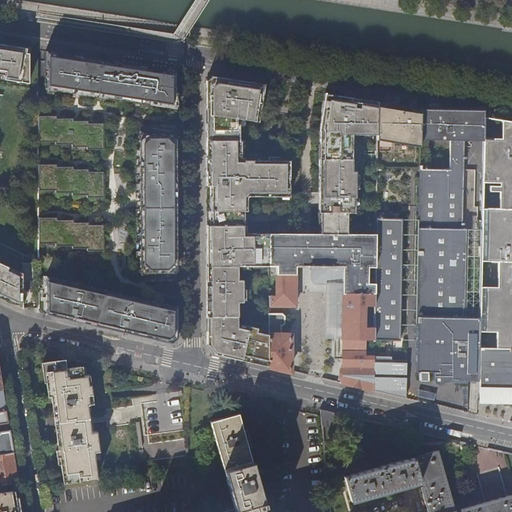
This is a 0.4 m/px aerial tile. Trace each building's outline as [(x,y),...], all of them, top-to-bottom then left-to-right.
[(0,79),(30,84),(29,50),(0,45),(0,79)] [(176,72),(46,52),(46,90),(177,110),(176,72)] [(260,112),(264,86),(211,78),(206,82),(207,187),(210,187),(213,187),(213,198),(216,198),(215,202),(212,202),(212,212),(244,212),(244,197),(248,193),(253,193),(253,197),(280,197),(280,194),(289,194),(289,173),(286,173),(286,161),(251,162),(243,162),(243,163),(235,163),(235,156),(235,151),(238,151),(238,142),(238,129),(238,126),(235,126),(235,120),(238,117),(243,118),(243,121),(254,122),(253,126),(253,129),(257,129),(258,123),(259,117),(264,118),(265,113),(260,112)] [(366,268),(375,268),(375,235),(347,234),(347,213),(354,213),(354,196),(355,172),(351,172),(351,132),(376,132),(377,102),(324,95),(319,131),(320,131),(320,194),(320,197),(323,197),(323,207),(320,207),(320,212),(322,212),(322,223),(321,223),(321,234),(310,234),(310,266),(310,278),(310,279),(310,280),(311,281),(312,282),(312,283),(313,283),(314,284),(315,284),(316,284),(342,284),(341,339),(342,339),(342,384),(374,391),(374,357),(374,356),(365,356),(366,340),(374,340),(374,313),(375,284),(366,284),(366,268)] [(420,110),(377,102),(376,132),(376,139),(420,146),(420,141),(420,110)] [(484,111),(420,110),(420,141),(450,142),(449,171),(419,170),(419,174),(418,235),(416,320),(480,321),(480,293),(481,267),(482,232),(462,232),(464,142),(483,142),(484,139),(484,111)] [(56,117),(38,117),(38,143),(55,143),(55,145),(71,145),(71,148),(86,148),(86,151),(103,151),(103,125),(88,125),(88,122),(73,122),(73,119),(56,119),(56,117)] [(511,212),(511,122),(502,121),(501,140),(484,139),(483,142),(483,175),(483,184),(501,184),(501,187),(494,187),(494,193),(501,193),(500,212),(511,212)] [(139,126),(139,141),(177,141),(177,126),(139,126)] [(177,141),(139,141),(140,267),(177,267),(177,141)] [(56,165),(38,165),(38,191),(55,191),(55,194),(72,194),(72,196),(87,196),(87,199),(103,199),(103,173),(88,173),(88,170),(73,170),(73,168),(56,168),(56,165)] [(244,219),(244,212),(212,212),(212,218),(212,226),(244,226),(244,219)] [(482,232),(481,267),(499,267),(511,266),(511,212),(500,212),(482,212),(482,232)] [(56,218),(38,218),(39,244),(55,244),(55,247),(72,247),(72,249),(87,249),(87,252),(103,252),(103,226),(88,226),(88,223),(73,223),(73,221),(56,221),(56,218)] [(375,284),(374,340),(399,340),(401,219),(375,218),(375,235),(375,268),(375,284)] [(214,354),(290,372),(290,335),(281,335),(281,326),(284,324),(284,316),(282,314),(268,314),(268,331),(245,325),(237,325),(237,302),(242,302),(242,280),(237,280),(237,266),(262,266),(262,263),(268,263),(268,266),(268,267),(276,266),(276,289),(276,296),(268,296),(268,306),(295,306),(295,266),(300,266),(301,234),(289,234),(248,234),(248,236),(243,236),(243,226),(244,226),(212,226),(207,226),(207,275),(207,345),(214,354)] [(305,234),(301,234),(300,266),(305,266),(310,266),(310,234),(305,234)] [(0,297),(22,308),(38,308),(38,275),(38,263),(23,263),(23,273),(20,273),(12,273),(7,271),(9,267),(0,263),(0,297)] [(511,266),(499,267),(499,293),(480,293),(480,321),(479,337),(498,336),(498,353),(511,353),(511,266)] [(177,267),(140,267),(140,282),(177,282),(177,267)] [(177,339),(177,307),(38,275),(38,308),(46,315),(171,344),(177,339)] [(452,380),(478,380),(479,353),(479,337),(480,321),(416,320),(416,340),(415,371),(433,372),(433,377),(434,381),(435,383),(438,384),(446,381),(452,380)] [(511,405),(511,353),(498,353),(479,353),(478,380),(477,405),(511,405)] [(374,357),(374,391),(405,398),(405,361),(390,361),(390,357),(374,357)] [(62,465),(64,483),(97,479),(95,460),(100,460),(97,431),(91,432),(87,404),(93,404),(89,375),(86,375),(85,367),(66,369),(65,360),(43,363),(44,373),(46,372),(47,382),(48,395),(51,395),(59,451),(57,451),(59,465),(62,465)] [(435,394),(419,390),(417,397),(433,401),(435,394)] [(333,412),(321,409),(322,426),(335,425),(333,412)] [(161,423),(171,422),(171,412),(160,412),(161,423)] [(265,501),(239,413),(211,421),(237,511),(265,511),(264,506),(266,505),(265,501)] [(0,455),(14,453),(10,431),(0,432),(0,455)] [(187,455),(184,431),(147,436),(150,460),(187,455)] [(511,511),(511,495),(460,509),(460,511),(454,511),(437,451),(344,477),(351,501),(422,481),(423,487),(421,488),(427,511),(511,511)] [(0,485),(19,483),(14,453),(0,455),(0,485)] [(0,511),(19,511),(15,491),(0,492),(0,511)]
